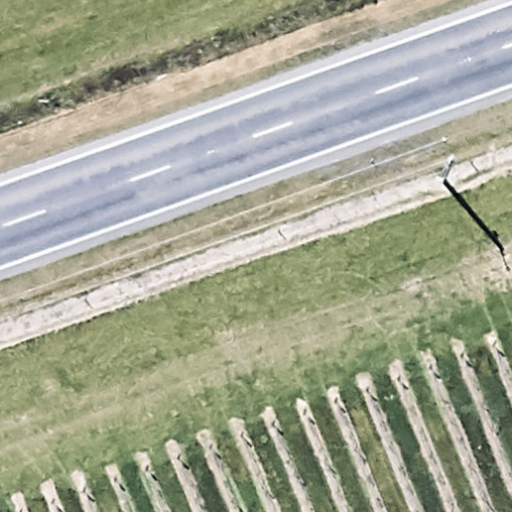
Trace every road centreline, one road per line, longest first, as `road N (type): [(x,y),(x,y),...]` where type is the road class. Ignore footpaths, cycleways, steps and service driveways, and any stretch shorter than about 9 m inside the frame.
road 1 (track): [(511,246),(0,430)]
road 2 (primary): [(0,199),(511,18)]
